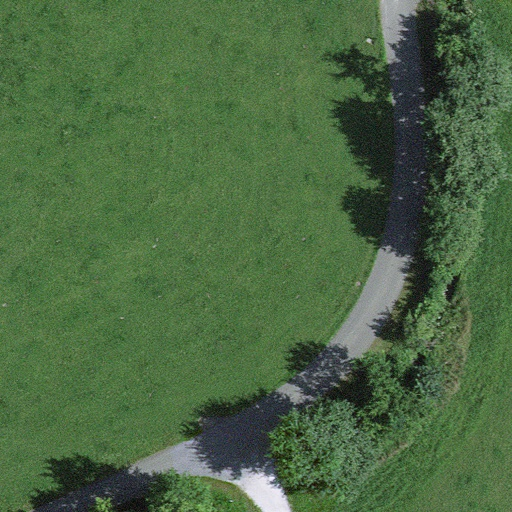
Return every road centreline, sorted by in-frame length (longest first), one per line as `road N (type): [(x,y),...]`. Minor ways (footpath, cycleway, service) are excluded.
road 1 (track): [(399,0),(412,151),(379,288),(312,381),(229,453)]
road 2 (track): [(229,453),(87,511)]
